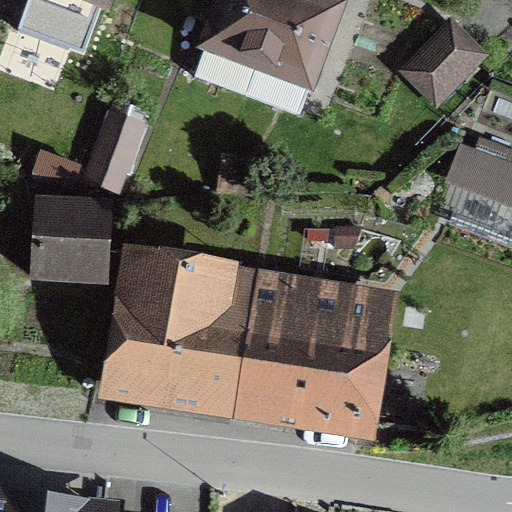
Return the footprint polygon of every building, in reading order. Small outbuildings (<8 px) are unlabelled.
[(222,0),(204,47),(255,67),(280,0),(222,0)] [(340,6),(324,0),(280,0),(255,67),(309,88),(340,6)] [(417,105),(471,57),(439,22),(385,71),(417,105)] [(119,207),(143,140),(113,130),(89,197),(119,207)] [(504,202),(511,178),(511,167),(453,147),(441,180),(504,202)] [(73,165),(39,152),(31,173),(65,186),(73,165)] [(104,281),(105,205),(36,203),(35,280),(104,281)] [(105,396),(228,415),(250,271),(128,252),(105,396)] [(393,294),(250,271),(228,415),(370,437),(393,294)] [(108,511),(109,511),(0,499),(0,511),(108,511)]
